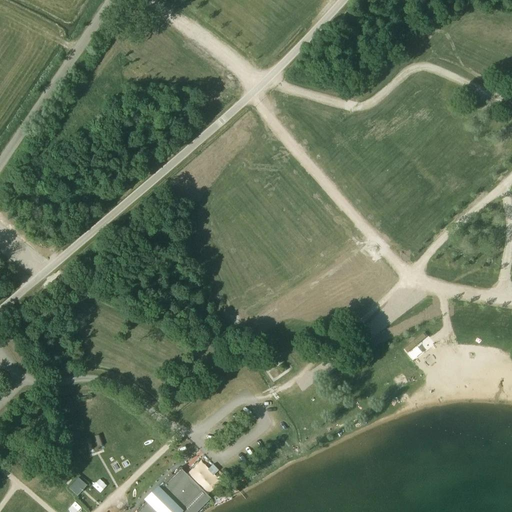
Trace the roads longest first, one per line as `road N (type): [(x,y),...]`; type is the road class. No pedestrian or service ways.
road 1 (unclassified): [(0,314),(276,71),(345,0)]
road 2 (track): [(254,405),(375,308),(511,175)]
road 3 (track): [(248,96),(410,276),(511,296)]
road 4 (unclassified): [(0,164),(112,0)]
road 5 (track): [(258,87),(145,0)]
